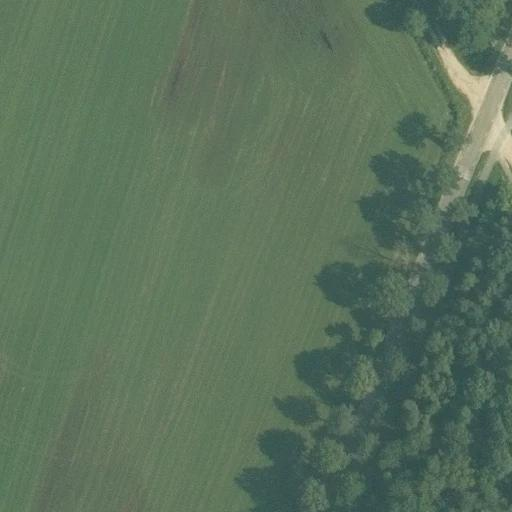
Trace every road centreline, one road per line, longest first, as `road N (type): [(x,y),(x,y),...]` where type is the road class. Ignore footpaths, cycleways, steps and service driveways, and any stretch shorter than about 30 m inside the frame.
road 1 (tertiary): [(327,511),(511,45)]
road 2 (track): [(421,0),(511,156)]
